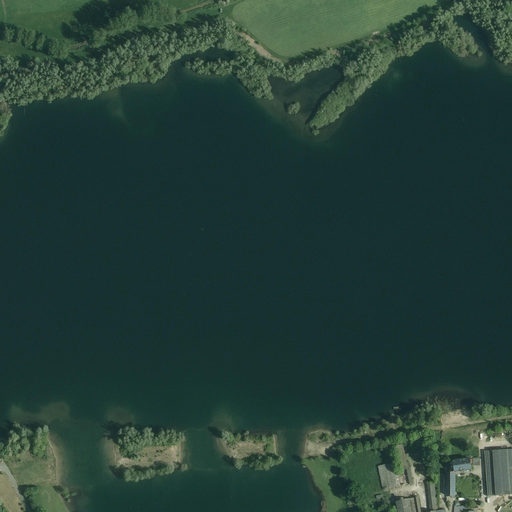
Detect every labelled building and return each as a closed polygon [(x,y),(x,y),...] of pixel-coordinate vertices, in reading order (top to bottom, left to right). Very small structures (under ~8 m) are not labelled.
[(511,449),(485,451),(488,497),(511,494),(511,449)] [(470,459),(454,461),(455,472),(456,472),(472,470),(470,459)] [(455,472),(454,461),(447,462),(447,495),(456,496),(456,478),(456,472),(455,472)] [(391,463),(379,466),(384,490),(396,487),(391,463)] [(412,469),(406,470),(409,485),(415,484),(412,469)] [(434,482),(427,483),(431,511),(438,511),(434,482)] [(377,496),(378,504),(388,502),(387,497),(383,498),(383,495),(377,496)] [(409,499),(396,501),(398,511),(420,511),(418,497),(409,499)]
